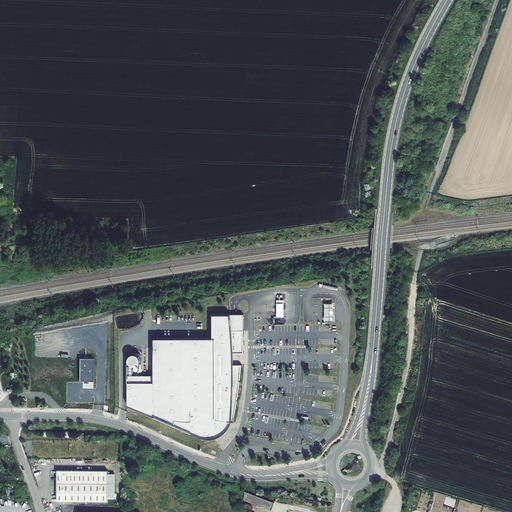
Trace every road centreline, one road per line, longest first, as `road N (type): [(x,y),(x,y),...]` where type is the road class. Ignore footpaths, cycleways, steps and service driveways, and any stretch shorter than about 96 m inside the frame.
road 1 (secondary): [(446,0),(409,75),(393,131),(373,351)]
road 2 (unclassified): [(230,472),(102,420),(13,416)]
